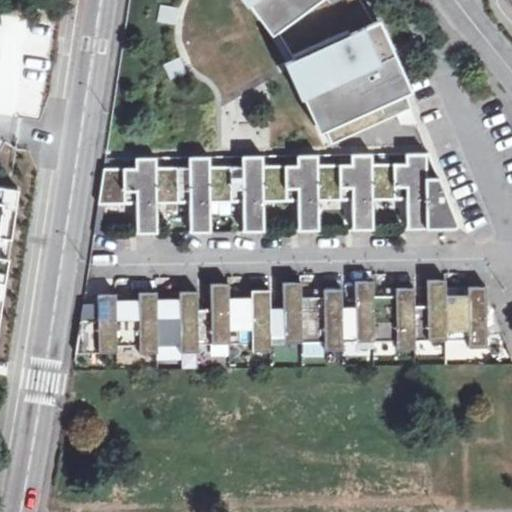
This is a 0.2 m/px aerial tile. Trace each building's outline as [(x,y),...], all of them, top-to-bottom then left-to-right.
[(242,0),(270,36),(316,0),(242,0)] [(283,61),(370,23),(356,0),(316,0),(270,36),(283,61)] [(410,91),(378,19),(370,23),(283,61),(285,65),(315,134),(320,132),(405,94),(410,91)] [(405,94),(320,132),(328,148),(413,109),(405,94)] [(351,165),(316,167),(317,201),(350,200),(351,233),(371,232),(370,201),(370,166),(370,154),(351,155),(351,165)] [(298,166),(262,168),(263,201),(296,200),(296,233),(317,232),(317,201),(316,167),(316,156),(316,155),(298,156),(298,166)] [(406,164),(370,166),(370,201),(404,200),(406,230),(458,229),(437,177),(427,177),(426,155),(405,155),(406,164)] [(241,168),(208,169),(209,203),(241,202),(242,235),(263,234),(263,201),(262,168),(262,157),(241,157),(241,168)] [(135,168),(103,168),(97,203),(133,204),(134,236),(157,236),(156,203),(155,169),(155,158),(135,159),(135,168)] [(188,168),(155,169),(156,203),(188,202),(190,233),(210,233),(209,203),(208,169),(208,158),(188,158),(188,168)] [(0,354),(2,354),(25,186),(18,179),(0,176),(0,354)] [(428,305),(412,306),(413,340),(468,337),(469,346),(486,346),(485,286),(467,286),(468,294),(445,295),(444,279),(427,280),(428,305)] [(282,308),(268,309),(268,315),(269,322),(268,331),(269,341),(324,340),(325,349),(340,348),(340,340),(339,307),(339,290),(323,290),(324,297),(299,297),(299,282),(282,283),(282,308)] [(355,307),(339,307),(340,340),(397,339),(397,346),(413,346),(413,340),(412,306),(411,288),(395,289),(396,296),(374,297),(373,282),(355,282),(355,307)] [(228,284),(211,285),(210,311),(196,311),(197,342),(212,340),(252,340),(253,351),(268,351),(269,341),(268,331),(269,322),(268,315),(268,309),(267,292),(250,292),(250,299),(228,299),(228,284)] [(197,342),(196,311),(195,292),(178,291),(178,298),(156,300),(155,293),(138,293),(137,300),(115,301),(115,295),(97,296),(97,319),(80,320),(75,352),(116,352),(116,345),(137,344),(138,352),(156,352),(157,343),(179,342),(179,352),(196,351),(197,342)]
